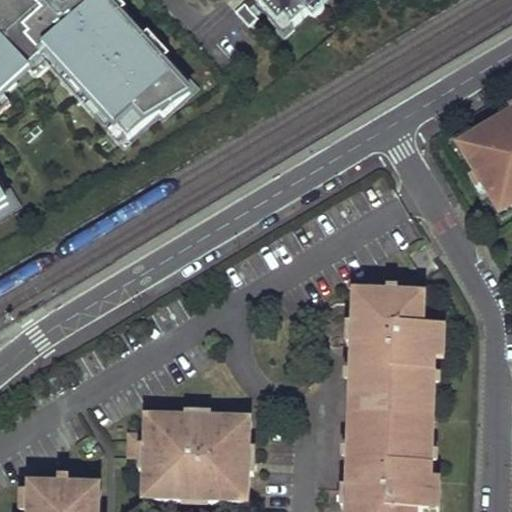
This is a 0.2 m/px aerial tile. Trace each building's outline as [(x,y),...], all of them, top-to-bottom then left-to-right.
[(0,221),(30,207),(0,164),(0,117),(50,70),(130,150),(159,130),(170,135),(208,100),(112,0),(2,0),(0,2),(0,221)] [(257,0),(271,15),(265,21),(284,41),(293,33),(291,31),(307,15),(309,17),(311,18),(313,18),(316,17),(318,15),(318,14),(319,13),(319,11),(319,9),(318,7),(317,6),(323,0),(257,0)] [(247,5),(238,14),(252,28),(261,19),(247,5)] [(511,106),(506,110),(511,119),(511,122),(504,127),(502,123),(463,146),(469,155),(463,159),(474,176),(469,180),(475,191),(481,188),(492,206),(497,202),(503,211),(511,205),(511,106)] [(418,297),(356,294),(355,326),(370,327),(369,349),(354,348),(353,388),(363,389),(361,451),(350,450),(349,491),(364,491),(362,511),(348,511),(425,511),(426,504),(443,504),(444,483),(435,482),(440,362),(448,362),(449,341),(431,340),(432,329),(427,329),(417,328),(418,297)] [(429,297),(418,297),(417,328),(427,329),(429,297)] [(355,326),(350,326),(349,348),(354,348),(369,349),(370,327),(355,326)] [(449,330),(432,329),(431,340),(449,341),(449,330)] [(363,389),(353,388),(350,450),(361,451),(363,389)] [(254,423),(148,418),(147,437),(146,461),(144,503),(250,508),(251,480),(253,451),(254,423)] [(146,461),(147,437),(131,436),(130,461),(146,461)] [(89,511),(91,489),(33,486),(31,511),(89,511)] [(102,511),(104,490),(91,489),(89,511),(102,511)] [(349,491),(345,490),(344,511),(348,511),(362,511),(364,491),(349,491)]
